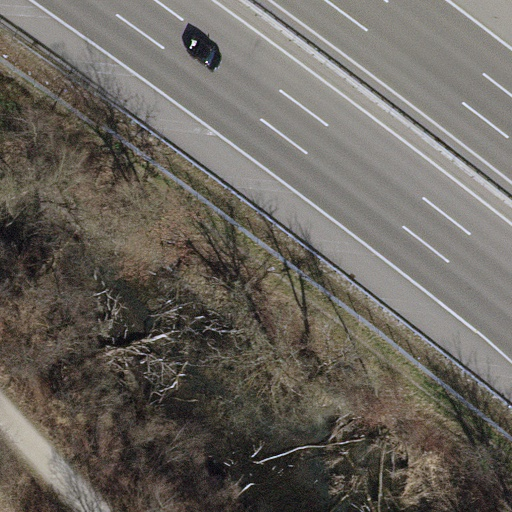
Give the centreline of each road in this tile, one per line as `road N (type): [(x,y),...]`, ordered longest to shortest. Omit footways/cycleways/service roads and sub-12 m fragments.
road 1 (motorway): [(122,0),(511,289)]
road 2 (motorway): [(511,115),(356,0)]
road 3 (track): [(0,413),(93,511)]
